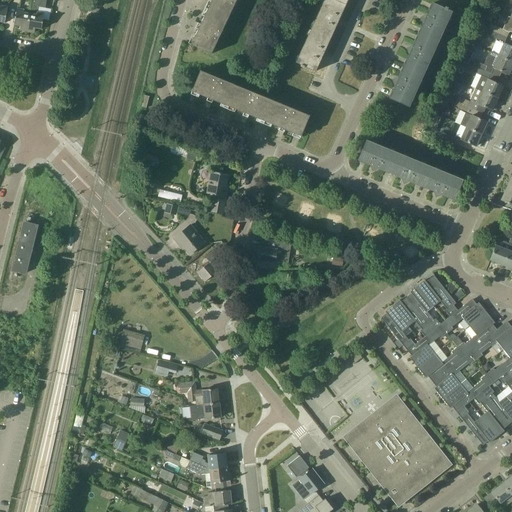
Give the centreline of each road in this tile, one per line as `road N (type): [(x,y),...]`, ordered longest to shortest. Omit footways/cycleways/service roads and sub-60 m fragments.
road 1 (unclassified): [(483,472),(363,324),(367,311),(428,267),(455,260)]
road 2 (unclassified): [(225,340),(251,140)]
road 3 (unclassified): [(251,140),(168,103),(162,74),(185,0)]
road 4 (residential): [(225,340),(120,219)]
road 5 (unclassified): [(461,225),(328,171)]
road 6 (unclassified): [(358,104),(334,95),(327,79),(362,0)]
road 7 (residential): [(365,511),(283,411)]
road 8 (unclassified): [(120,219),(35,131)]
